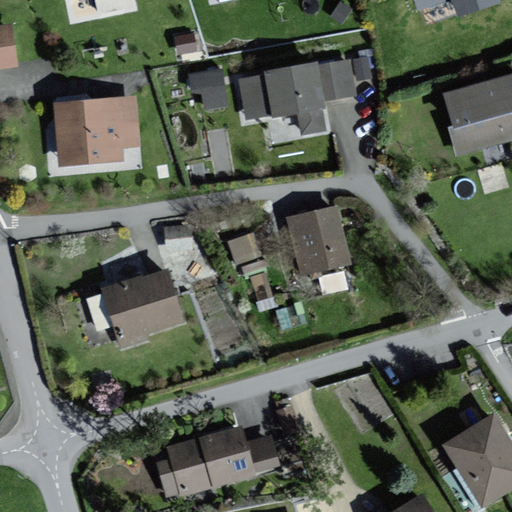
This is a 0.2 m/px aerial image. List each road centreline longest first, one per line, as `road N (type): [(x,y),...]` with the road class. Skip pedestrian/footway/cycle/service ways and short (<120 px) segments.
road 1 (residential): [(0,228),(331,187),(361,192),(470,333)]
road 2 (residential): [(470,333),(46,443)]
road 3 (unclassified): [(46,443),(0,267)]
